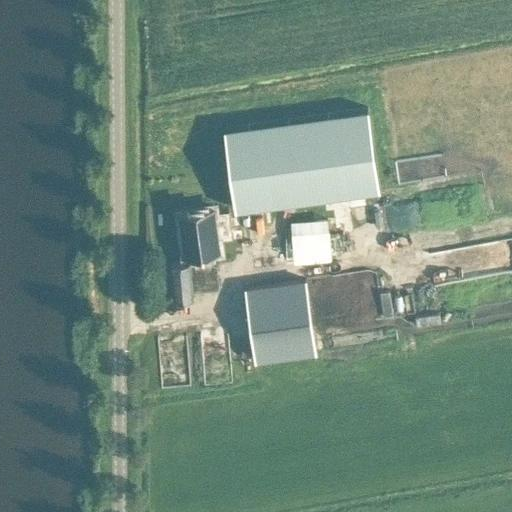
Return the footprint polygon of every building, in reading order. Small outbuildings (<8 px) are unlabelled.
[(379,189),(369,108),(225,128),(235,208),(379,189)] [(214,206),(179,211),(186,257),(220,252),(218,239),(233,237),(229,209),(214,211),(214,206)] [(442,206),(429,209),(435,232),(448,229),(442,206)] [(236,248),(261,248),(261,223),(235,223),(236,248)] [(327,230),(289,231),(290,274),(328,273),(327,230)] [(511,254),(499,254),(499,284),(511,283),(511,254)] [(174,300),(194,299),(194,290),(219,288),(218,268),(217,264),(213,265),(213,259),(171,263),(174,300)] [(306,279),(246,287),(256,359),(316,351),(306,279)] [(435,338),(434,305),(411,306),(411,323),(413,323),(413,339),(435,338)]
